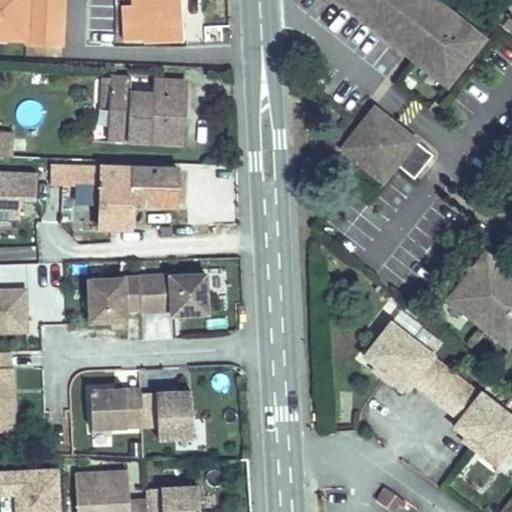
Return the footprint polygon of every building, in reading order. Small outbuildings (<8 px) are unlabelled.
[(65,0),(0,0),(0,43),(63,46),(65,0)] [(142,15),(140,45),(175,46),(177,0),(127,0),(127,14),(142,15)] [(469,29),(434,0),(346,0),(417,57),(413,61),(431,75),(434,72),(446,82),(449,84),(462,68),(457,64),(464,56),(468,60),(482,44),(479,41),(467,32),(469,29)] [(484,34),(473,25),(469,29),(467,32),(479,41),(484,34)] [(440,89),(446,82),(434,72),(431,75),(428,79),(440,89)] [(131,73),(130,87),(149,88),(150,75),(131,73)] [(161,86),(157,143),(183,144),(187,88),(161,86)] [(376,110),(344,149),(384,181),(400,161),(418,176),(434,156),(376,110)] [(11,130),(0,129),(0,157),(12,158),(11,130)] [(94,168),(54,166),(53,186),(102,188),(100,230),(146,232),(147,208),(190,210),(192,172),(144,170),(94,168)] [(19,201),(34,201),(36,171),(0,169),(0,219),(19,220),(19,201)] [(511,259),(505,254),(499,261),(511,271),(511,259)] [(470,310),(468,313),(489,331),(492,328),(508,342),(511,345),(511,271),(499,261),(497,259),(474,286),(468,281),(455,297),(459,300),(470,310)] [(211,316),(209,277),(143,279),(144,311),(144,314),(174,313),(189,312),(189,317),(211,316)] [(144,311),(143,279),(91,282),(93,324),(114,323),(129,322),(129,312),(144,311)] [(0,333),(29,333),(28,291),(0,291),(0,333)] [(459,300),(453,307),(464,317),(468,313),(470,310),(459,300)] [(415,328),(391,309),(364,345),(387,363),(410,382),(416,375),(465,415),(459,422),(501,455),(511,441),(511,406),(508,404),(487,387),(486,388),(437,348),(438,347),(415,328)] [(489,331),(486,335),(502,348),(508,342),(492,328),(489,331)] [(0,346),(0,426),(17,426),(16,362),(13,362),(12,346),(0,346)] [(130,430),(129,390),(94,391),(95,431),(115,431),(130,430)] [(196,440),(195,394),(160,395),(161,441),(196,440)] [(65,511),(63,469),(0,472),(0,494),(19,493),(20,511),(65,511)] [(81,505),(81,511),(150,511),(150,501),(133,502),(132,472),(94,474),(96,504),(81,505)] [(80,475),(81,505),(96,504),(94,474),(80,475)] [(203,511),(202,487),(150,489),(150,501),(150,511),(203,511)] [(397,497),(386,489),(377,501),(392,511),(394,511),(399,506),(394,502),(397,497)]
